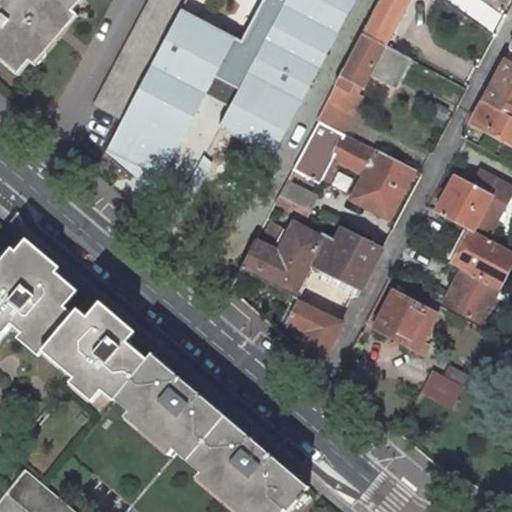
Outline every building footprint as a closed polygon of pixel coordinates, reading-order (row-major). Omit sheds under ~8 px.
[(0,0),(0,59),(19,76),(83,0),(0,0)] [(153,0),(96,107),(121,121),(181,8),(185,0),(153,0)] [(121,121),(105,151),(132,174),(158,186),(210,87),(235,102),(223,123),(275,152),(355,0),(264,0),(243,40),(181,8),(121,121)] [(374,11),(362,34),(384,45),(407,0),(379,0),(380,1),(374,11)] [(353,52),(336,85),(347,91),(353,78),(363,84),(369,73),(380,79),(383,72),(399,80),(410,59),(384,45),(362,34),(361,36),(353,52)] [(511,49),(482,103),(511,118),(511,49)] [(336,85),(327,103),(348,115),(363,84),(353,78),(347,91),(336,85)] [(327,103),(318,120),(343,134),(352,117),(348,115),(327,103)] [(511,118),(482,103),(473,120),(511,140),(511,118)] [(415,170),(377,151),(343,134),(318,120),(293,170),(321,183),(332,161),(363,177),(351,198),(389,218),(415,170)] [(455,178),(436,212),(472,231),(473,231),(489,239),(511,193),(511,187),(480,171),(472,186),(455,178)] [(287,181),(278,196),(310,212),(318,196),(287,181)] [(362,289),(384,248),(343,228),(337,242),(324,235),(272,210),(255,241),(309,267),(320,272),(321,270),(362,289)] [(472,231),(454,265),(464,271),(500,289),(511,266),(511,251),(489,239),(473,231),(472,231)] [(240,270),(294,299),(309,267),(255,241),(240,270)] [(22,243),(0,268),(0,338),(13,324),(90,390),(131,341),(134,338),(96,306),(89,315),(79,307),(75,312),(68,306),(80,292),(41,259),(22,243)] [(464,271),(447,304),(482,323),(496,296),(509,303),(511,295),(500,289),(464,271)] [(394,291),(376,328),(424,354),(428,346),(419,340),(433,312),(394,291)] [(344,323),(299,301),(289,323),(298,328),(306,332),(298,348),(300,349),(310,354),(324,361),(344,323)] [(131,341),(90,390),(97,396),(102,390),(115,399),(150,357),(131,341)] [(232,421),(153,354),(150,357),(115,399),(193,466),(232,421)] [(418,394),(450,409),(461,385),(428,371),(418,394)] [(288,511),(310,487),(232,421),(193,466),(237,503),(247,511),(288,511)] [(76,511),(45,485),(26,469),(7,493),(29,511),(76,511)]
